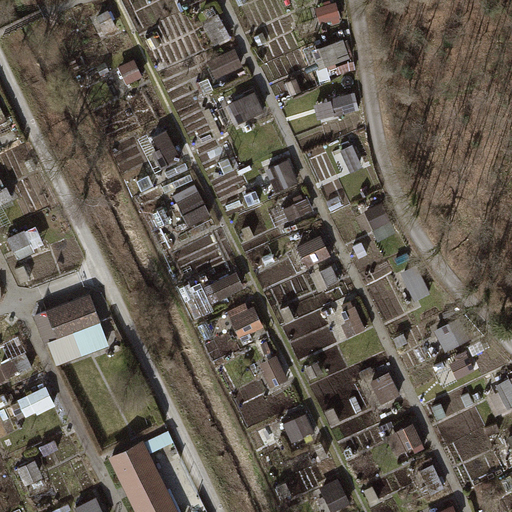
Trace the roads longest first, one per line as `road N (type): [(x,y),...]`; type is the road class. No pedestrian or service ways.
road 1 (track): [(220,511),(0,61)]
road 2 (track): [(511,340),(453,280),(407,210),(378,127),(357,0)]
road 3 (track): [(0,257),(121,511)]
